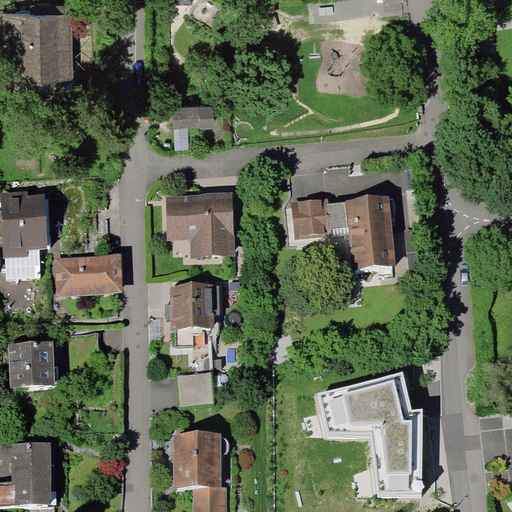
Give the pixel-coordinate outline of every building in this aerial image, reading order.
[(498,0),(464,0),(465,12),(499,9),(498,0)] [(73,84),(71,6),(38,7),(38,14),(1,15),(1,43),(9,43),(10,85),(73,84)] [(212,105),(198,107),(200,129),(214,128),(212,105)] [(200,129),(198,107),(172,109),(174,131),(200,129)] [(39,249),(47,248),(45,195),(28,195),(28,191),(1,192),(4,258),(6,258),(28,257),(28,249),(39,249)] [(233,192),(165,197),(167,240),(190,239),(191,258),(235,256),(233,192)] [(389,196),(346,200),(346,202),(328,204),(326,204),(329,229),(331,229),(349,227),(353,270),(396,266),(389,196)] [(326,204),(328,204),(328,199),(291,202),(295,240),(332,236),(331,229),(329,229),(326,204)] [(41,277),(39,249),(28,249),(28,257),(6,258),(7,279),(41,277)] [(123,293),(121,254),(55,258),(57,297),(123,293)] [(219,285),(170,286),(171,328),(213,328),(213,314),(219,314),(219,285)] [(53,340),(8,343),(11,387),(56,385),(53,340)] [(402,372),(318,393),(328,436),(370,435),(377,494),(421,493),(423,409),(411,409),(402,372)] [(211,373),(178,376),(180,406),(213,403),(211,373)] [(221,432),(174,433),(174,487),(194,487),(221,487),(221,432)] [(50,442),(11,443),(13,482),(0,482),(0,506),(52,505),(50,442)] [(221,487),(194,487),(193,511),(225,511),(226,487),(221,487)]
